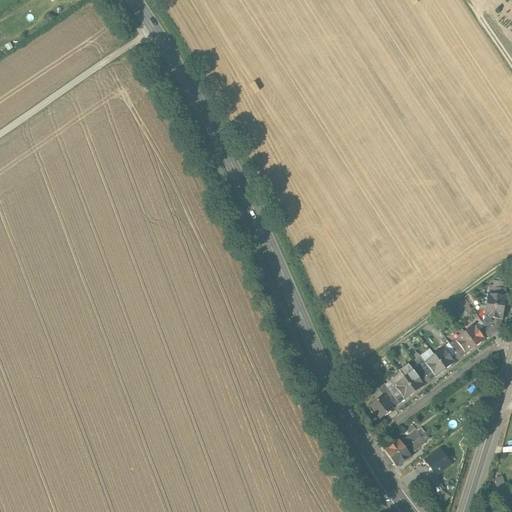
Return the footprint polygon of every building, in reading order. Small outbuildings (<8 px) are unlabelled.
[(505,289),(495,288),(494,295),(504,296),(505,289)] [(494,295),(488,294),(486,306),(504,308),(505,297),(494,295)] [(468,313),(472,310),(465,299),(461,302),(468,313)] [(504,308),(486,306),(484,318),(491,319),(501,320),(502,320),(504,308)] [(501,320),(491,319),(491,322),(484,327),(490,335),(500,328),(501,320)] [(478,331),(474,326),(465,333),(475,347),(485,340),(484,339),(478,331)] [(484,327),(478,331),(484,339),(490,335),(484,327)] [(475,347),(465,333),(455,340),(459,346),(465,354),(466,355),(475,347)] [(459,346),(453,350),(459,358),(465,354),(459,346)] [(448,354),(443,349),(434,356),(445,370),(454,363),(448,354)] [(453,350),(448,354),(454,362),(459,358),(453,350)] [(445,370),(434,356),(424,363),(428,369),(434,377),(435,378),(445,370)] [(423,373),(413,361),(408,365),(417,377),(423,373)] [(423,373),(417,377),(408,365),(398,372),(403,379),(414,393),(424,386),(423,385),(429,381),(423,373)] [(428,369),(423,373),(429,381),(434,377),(428,369)] [(403,379),(394,386),(398,392),(404,400),(404,401),(414,393),(403,379)] [(398,392),(392,396),(398,404),(404,400),(398,392)] [(379,418),(398,404),(392,396),(387,400),(383,395),(369,406),(379,418)] [(416,432),(408,438),(412,444),(418,439),(415,436),(417,434),(416,432)] [(399,441),(384,451),(390,460),(412,444),(408,438),(404,441),(403,443),(401,445),(399,441)] [(418,439),(412,444),(417,450),(425,444),(423,442),(421,443),(418,439)] [(412,444),(390,460),(396,468),(411,458),(408,454),(410,453),(413,453),(417,450),(412,444)] [(450,465),(440,450),(425,462),(435,476),(450,465)] [(502,477),(494,479),(496,487),(504,485),(502,477)]
